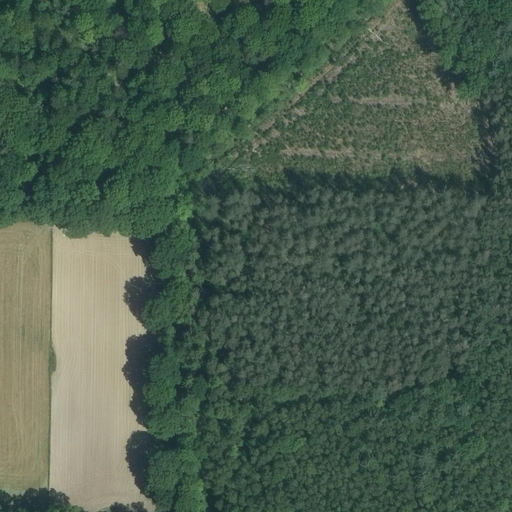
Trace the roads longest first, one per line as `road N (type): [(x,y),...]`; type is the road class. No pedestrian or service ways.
road 1 (track): [(0,222),(166,236),(184,511)]
road 2 (track): [(166,236),(243,127)]
